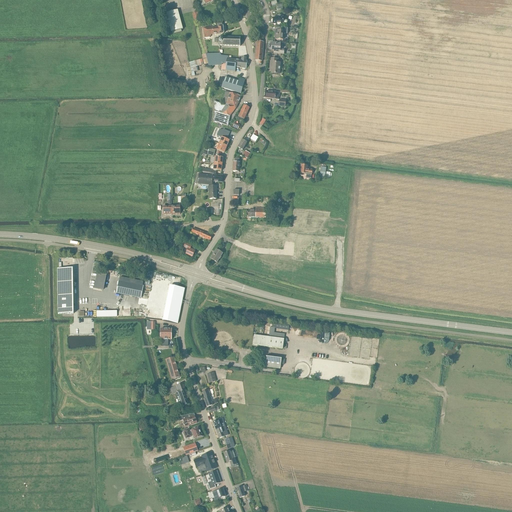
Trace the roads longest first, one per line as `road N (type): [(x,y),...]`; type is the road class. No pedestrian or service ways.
road 1 (tertiary): [(511,332),(336,310),(195,272)]
road 2 (unclassified): [(238,511),(182,344),(195,272)]
road 3 (tertiary): [(195,272),(109,248),(0,234)]
road 4 (unclassified): [(195,272),(222,225),(232,149),(255,101)]
